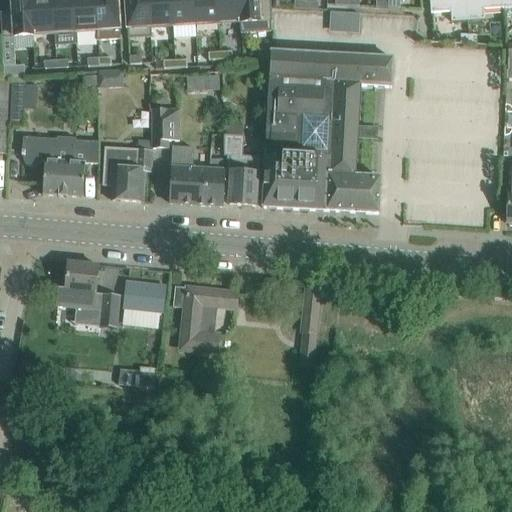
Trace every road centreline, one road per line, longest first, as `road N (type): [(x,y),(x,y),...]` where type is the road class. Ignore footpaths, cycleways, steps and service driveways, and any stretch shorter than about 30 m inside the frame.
road 1 (secondary): [(511,266),(30,229)]
road 2 (unclassified): [(30,229),(0,406)]
